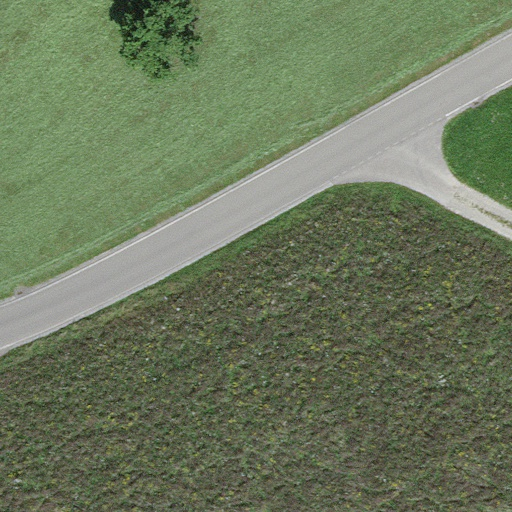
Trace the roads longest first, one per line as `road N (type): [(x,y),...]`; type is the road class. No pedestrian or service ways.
road 1 (residential): [(511,61),(109,281),(0,328)]
road 2 (track): [(356,146),(511,224)]
